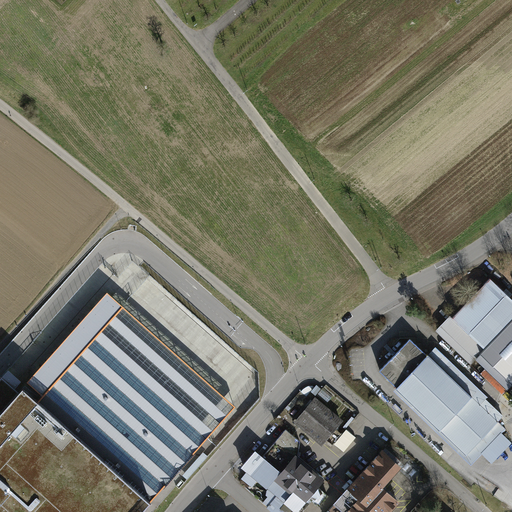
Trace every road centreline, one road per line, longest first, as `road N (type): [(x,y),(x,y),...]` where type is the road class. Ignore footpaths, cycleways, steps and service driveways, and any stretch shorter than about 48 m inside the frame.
road 1 (unclassified): [(161,0),(389,295)]
road 2 (residential): [(308,361),(482,511)]
road 3 (residential): [(174,511),(308,361)]
road 4 (track): [(0,347),(124,206)]
road 5 (residential): [(389,295),(511,221)]
